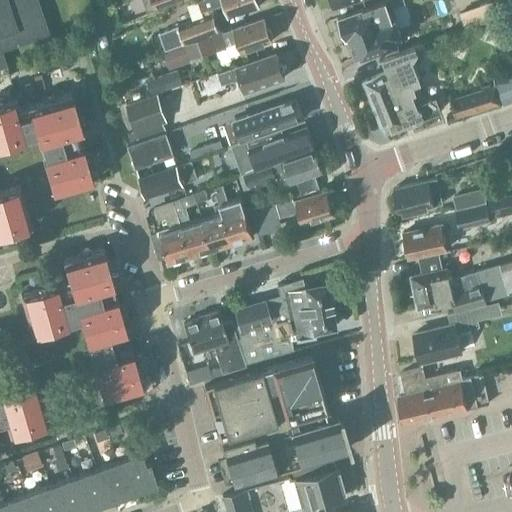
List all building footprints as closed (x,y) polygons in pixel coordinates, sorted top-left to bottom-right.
[(0,0),(0,65),(7,63),(1,49),(50,32),(37,0),(0,0)] [(184,0),(153,0),(157,10),(184,0)] [(198,0),(204,16),(214,12),(212,8),(226,3),(230,15),(259,5),(259,3),(260,0),(198,0)] [(387,7),(385,0),(338,16),(346,38),(349,37),(356,57),(382,48),(382,51),(399,45),(396,37),(402,35),(396,18),(392,19),(387,7)] [(491,1),(461,12),(466,27),(497,17),(491,1)] [(137,7),(124,12),(127,20),(140,15),(137,7)] [(204,16),(160,32),(166,49),(185,42),(220,29),(214,12),(204,16)] [(234,27),(225,30),(230,44),(239,41),(242,50),(272,40),(271,37),(273,35),(271,29),(268,27),(264,16),(234,27)] [(220,29),(185,42),(190,58),(230,44),(225,30),(224,28),(220,29)] [(185,42),(166,49),(173,66),(191,59),(190,58),(185,42)] [(417,90),(414,82),(421,80),(412,57),(415,57),(418,52),(416,45),(384,56),(389,69),(365,79),(386,132),(440,110),(435,98),(424,102),(419,89),(417,90)] [(241,74),(246,88),(284,75),(284,73),(285,70),(283,64),(280,63),(276,50),(218,70),(222,81),(241,74)] [(145,57),(138,60),(141,66),(148,64),(145,57)] [(148,80),(152,92),(181,81),(177,70),(148,80)] [(511,84),(496,90),(495,85),(453,97),(458,115),(500,102),(511,98),(511,72),(510,73),(511,79),(511,84)] [(0,143),(36,133),(54,191),(93,179),(78,131),(82,130),(71,92),(19,107),(16,97),(0,101),(0,143)] [(166,126),(154,93),(127,101),(139,136),(166,126)] [(296,98),(234,120),(240,138),(255,133),(275,125),(303,116),(296,98)] [(93,118),(86,120),(89,129),(96,127),(93,118)] [(240,138),(231,141),(242,172),(314,147),(306,124),(278,134),(275,125),(255,133),(240,138)] [(167,132),(127,146),(135,167),(174,153),(167,132)] [(212,143),(201,146),(203,153),(214,150),(212,143)] [(315,149),(283,160),(291,181),(297,179),(302,193),(320,187),(315,173),(323,170),(315,149)] [(185,182),(179,164),(140,177),(146,195),(185,182)] [(276,175),(272,164),(246,172),(249,185),(276,175)] [(400,215),(444,203),(437,177),(432,178),(393,188),(400,215)] [(0,190),(0,232),(30,224),(19,185),(0,190)] [(223,185),(216,187),(221,205),(233,242),(241,240),(244,241),(249,239),(250,237),(253,236),(242,198),(228,202),(223,185)] [(484,188),(454,196),(457,208),(487,200),(484,188)] [(206,189),(195,192),(198,201),(209,198),(206,189)] [(293,197),(277,202),(281,215),(300,209),(304,222),(335,213),(334,211),(336,208),(334,202),(331,201),(328,190),(294,200),(293,197)] [(184,199),(175,202),(191,255),(200,252),(202,253),(207,252),(208,250),(212,248),(203,217),(202,217),(188,222),(183,206),(197,201),(198,201),(195,192),(183,196),(184,199)] [(487,202),(455,210),(460,228),(492,219),(491,218),(491,216),(511,210),(511,193),(487,200),(487,202)] [(274,201),(252,207),(256,220),(278,213),(274,201)] [(175,202),(160,206),(163,217),(168,215),(172,227),(160,230),(169,261),(172,260),(175,262),(180,260),(181,258),(191,255),(175,202)] [(215,214),(203,217),(212,248),(214,248),(216,249),(221,248),(223,245),(233,242),(221,205),(213,207),(215,214)] [(409,256),(418,254),(440,250),(447,248),(442,223),(404,231),(406,239),(403,240),(405,248),(408,247),(409,256)] [(68,279),(33,289),(20,293),(32,332),(81,318),(103,398),(142,386),(131,347),(118,351),(114,334),(127,331),(114,289),(103,248),(63,260),(68,279)] [(448,267),(411,274),(414,289),(417,307),(446,301),(452,300),(455,308),(508,291),(511,289),(511,258),(499,263),(450,278),(448,267)] [(277,283),(279,292),(231,306),(237,328),(239,328),(241,335),(238,336),(245,360),(293,346),(289,330),(294,329),(296,336),(313,333),(312,330),(335,325),(327,281),(305,285),(303,275),(277,283)] [(450,324),(414,333),(420,360),(461,350),(456,330),(479,325),(474,305),(447,312),(450,324)] [(222,321),(218,309),(206,313),(206,315),(183,321),(191,350),(214,343),(221,366),(222,371),(244,364),(230,318),(222,321)] [(293,476),(335,465),(332,454),(344,451),(340,434),(344,433),(341,420),(342,420),(340,414),(327,418),(324,408),(328,407),(312,354),(204,385),(220,438),(227,436),(228,441),(221,443),(233,482),(283,468),(293,476)] [(221,366),(210,369),(212,374),(222,371),(221,366)] [(405,391),(458,378),(456,368),(425,375),(423,366),(400,372),(405,391)] [(482,372),(460,378),(460,379),(459,379),(458,378),(405,391),(405,392),(397,394),(401,411),(399,412),(402,422),(489,401),(482,372)] [(0,423),(6,422),(9,432),(48,421),(37,382),(0,392),(0,423)] [(73,419),(66,421),(69,429),(75,426),(73,419)] [(118,425),(107,429),(110,436),(121,432),(118,425)] [(105,428),(94,432),(97,440),(108,436),(105,428)] [(79,437),(64,443),(68,455),(83,449),(79,437)] [(61,444),(53,446),(57,457),(64,454),(61,444)] [(121,458),(133,492),(156,483),(148,461),(144,463),(140,452),(121,458)] [(37,454),(22,460),(26,471),(41,465),(37,454)] [(98,467),(110,500),(133,492),(121,458),(98,467)] [(13,460),(1,464),(4,471),(15,467),(13,460)] [(293,511),(334,511),(331,499),(345,495),(336,465),(335,465),(293,476),(294,476),(302,506),(293,509),(293,511)] [(76,475),(88,508),(110,500),(98,467),(76,475)] [(53,483),(63,511),(76,511),(88,508),(76,475),(53,483)] [(30,491),(38,511),(63,511),(53,483),(30,491)] [(8,499),(12,511),(38,511),(30,491),(8,499)] [(0,502),(0,511),(12,511),(8,499),(0,502)]
